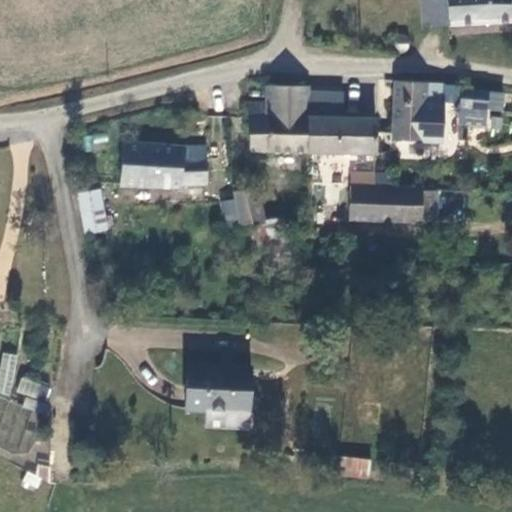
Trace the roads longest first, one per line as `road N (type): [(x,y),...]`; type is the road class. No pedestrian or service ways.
road 1 (unclassified): [(511,79),(429,66),(283,61),(0,128)]
road 2 (unknown): [(55,118),(82,310),(97,333),(138,352)]
